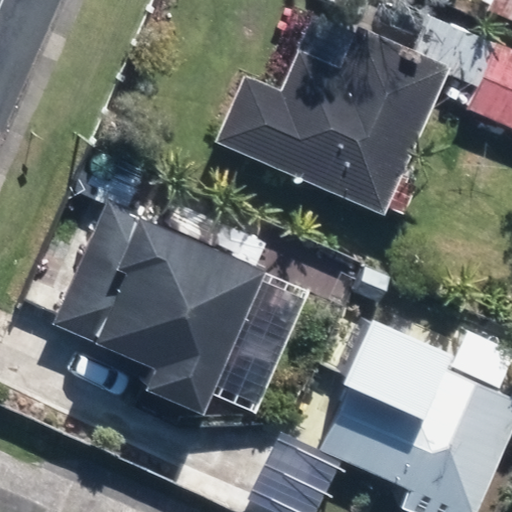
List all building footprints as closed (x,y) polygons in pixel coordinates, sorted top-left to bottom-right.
[(511,19),(511,0),(488,0),(485,8),(511,19)] [(445,57),(311,2),(277,83),(239,67),(210,139),(382,210),(445,57)] [(511,46),(494,39),(464,106),(511,126),(511,46)] [(102,193),(48,321),(90,338),(93,333),(148,357),(139,377),(197,402),(258,258),(102,193)] [(397,504),(415,511),(464,511),(466,508),(475,511),(511,425),(511,390),(472,373),(438,359),(446,343),(365,306),(335,370),(348,376),(318,449),(405,485),(397,504)]
